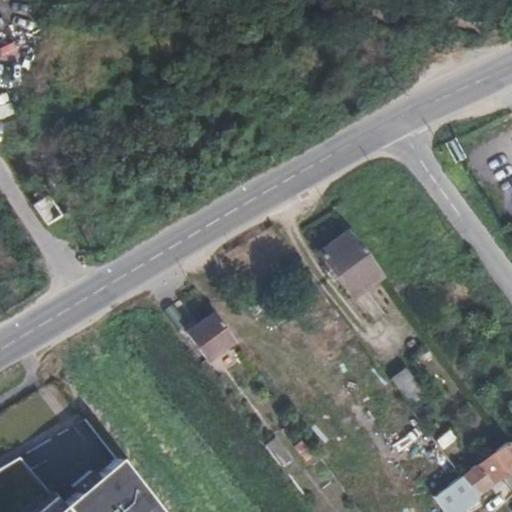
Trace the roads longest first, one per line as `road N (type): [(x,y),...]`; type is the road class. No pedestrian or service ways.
road 1 (primary): [(411,116),(0,357)]
road 2 (residential): [(511,257),(411,116)]
road 3 (unknown): [(132,511),(82,455),(53,458),(0,491)]
